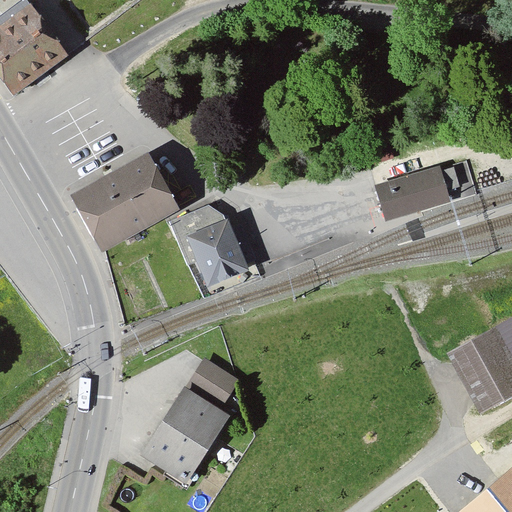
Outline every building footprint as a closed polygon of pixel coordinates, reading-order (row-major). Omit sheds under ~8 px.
[(0,33),(0,86),(5,94),(60,52),(28,12),(0,33)] [(303,141),(285,148),(293,168),(311,161),(303,141)] [(67,196),(98,252),(166,215),(135,159),(67,196)] [(375,186),(385,220),(449,201),(446,190),(459,187),(453,169),(441,173),(439,167),(375,186)] [(227,220),(186,236),(204,282),(245,267),(227,220)] [(511,317),(446,353),(480,416),(511,398),(511,317)] [(197,351),(185,370),(218,392),(230,373),(197,351)] [(135,460),(177,485),(219,413),(177,389),(135,460)] [(511,511),(511,457),(449,511),(511,511)]
